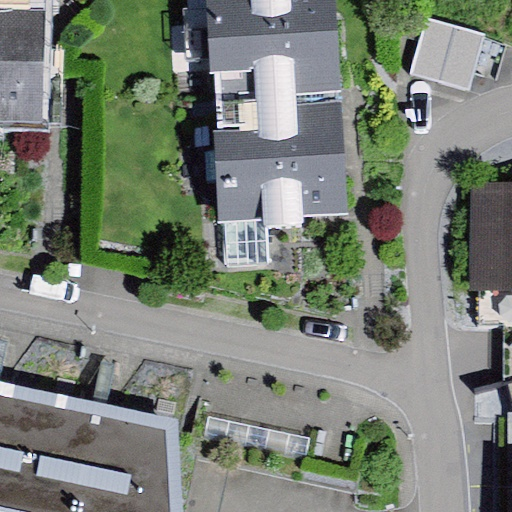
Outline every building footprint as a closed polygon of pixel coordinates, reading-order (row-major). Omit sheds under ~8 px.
[(44,0),(0,0),(0,130),(40,132),(44,0)] [(337,0),(208,0),(220,229),(349,222),(343,109),(337,0)] [(427,24),(411,76),(469,93),(484,41),(427,24)] [(511,191),(475,190),(473,294),(511,294),(511,191)] [(0,390),(0,511),(183,511),(178,429),(0,390)]
